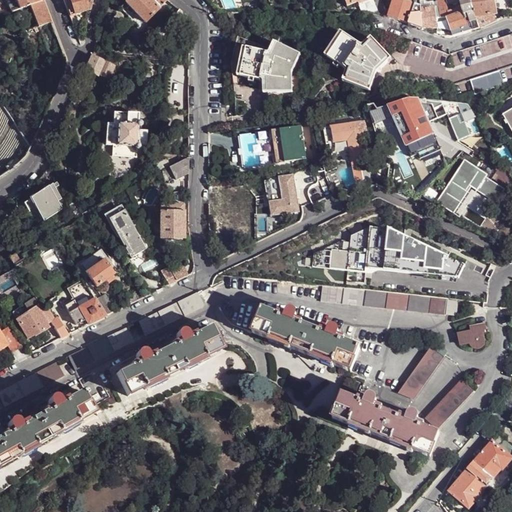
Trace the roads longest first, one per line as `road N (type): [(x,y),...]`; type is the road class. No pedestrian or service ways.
road 1 (residential): [(511,256),(375,191),(202,279)]
road 2 (residential): [(181,0),(201,30),(195,210),(202,279)]
road 3 (residential): [(202,279),(0,382)]
road 4 (residential): [(376,0),(387,23),(453,43),(511,27)]
road 5 (residential): [(0,192),(32,164),(77,64)]
road 6 (residential): [(432,499),(511,409)]
